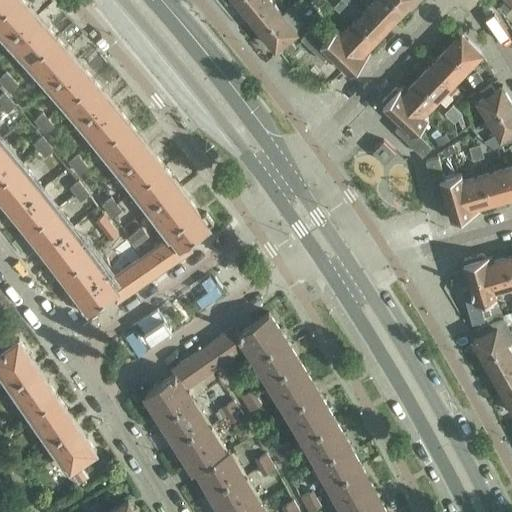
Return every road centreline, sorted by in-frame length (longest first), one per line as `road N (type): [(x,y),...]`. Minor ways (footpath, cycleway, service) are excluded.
road 1 (tertiary): [(494,511),(349,264)]
road 2 (tertiary): [(324,267),(466,511)]
road 3 (residential): [(94,394),(286,273),(324,267)]
road 4 (residential): [(274,196),(255,228),(69,359)]
road 5 (tertiary): [(114,0),(274,196)]
road 6 (residential): [(452,0),(311,140),(288,177)]
road 7 (tertiary): [(288,177),(149,0)]
road 8 (residential): [(349,264),(511,225)]
road 9 (residential): [(94,394),(167,511)]
